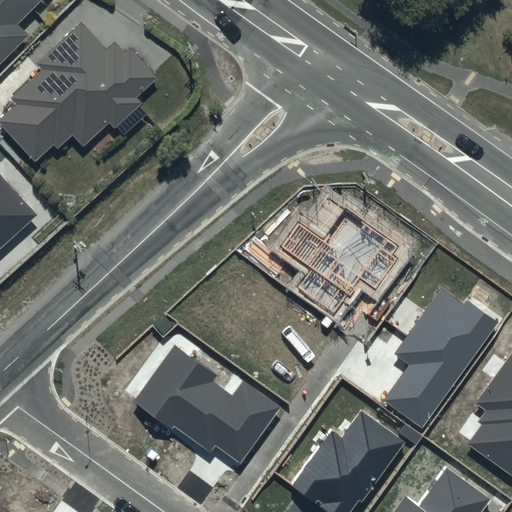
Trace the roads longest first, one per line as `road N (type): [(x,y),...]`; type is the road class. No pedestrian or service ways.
road 1 (unclassified): [(0,373),(174,212)]
road 2 (unclassified): [(343,80),(309,124),(219,191),(174,212)]
road 3 (unclassified): [(174,212),(194,174),(300,50)]
road 4 (secondary): [(343,80),(511,198)]
road 5 (residential): [(0,393),(164,511)]
